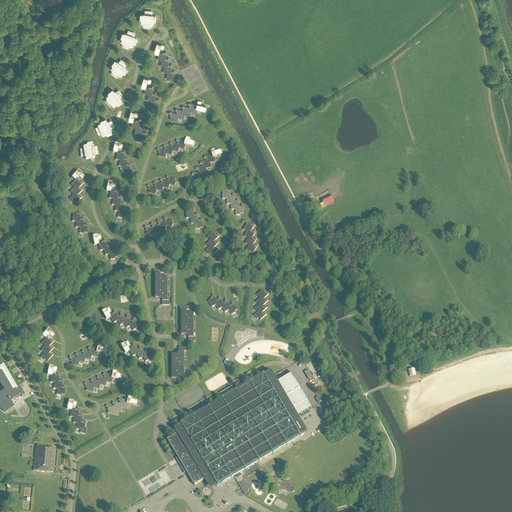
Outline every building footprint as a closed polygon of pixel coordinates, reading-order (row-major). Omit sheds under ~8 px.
[(129,40),(132,31),(130,31),(129,33),(127,32),(127,34),(124,33),(123,37),(129,40)] [(133,46),(135,42),(129,40),(125,48),(128,49),(129,46),(130,47),(131,45),(133,46)] [(155,51),(159,52),(160,48),(164,49),(165,45),(157,43),(155,51)] [(165,54),(159,52),(157,59),(162,60),(162,59),(165,60),(167,52),(165,51),(165,54)] [(168,60),(165,60),(162,59),(162,60),(160,66),(164,67),(165,65),(168,66),(170,58),(168,57),(168,60)] [(119,68),(124,61),(122,60),(121,62),(119,61),(118,62),(116,61),(114,64),(119,68)] [(170,67),(168,66),(165,65),(164,67),(163,72),(167,73),(168,71),(171,72),(173,64),(171,64),(170,67)] [(124,72),(119,68),(114,75),(116,77),(117,75),(118,76),(119,74),(121,76),(124,72)] [(174,79),(175,73),(176,71),(174,70),(173,73),(171,72),(168,71),(167,73),(166,78),(170,80),(171,78),(174,79)] [(141,86),(146,87),(147,82),(150,83),(151,80),(144,77),(141,86)] [(146,87),(144,94),(148,95),(149,93),(152,94),(154,86),(152,85),(151,88),(146,87)] [(154,95),(152,94),(149,93),(148,95),(147,100),(151,101),(152,99),(155,100),(157,92),(155,92),(154,95)] [(114,98),(110,93),(107,96),(108,98),(107,99),(108,100),(106,102),(107,104),(114,98)] [(122,94),(121,93),(114,98),(118,103),(122,100),(120,98),(121,97),(120,96),(122,94)] [(157,101),(155,100),(152,99),(151,101),(150,106),(154,108),(155,106),(157,107),(160,99),(158,98),(157,101)] [(198,100),(197,105),(196,108),(198,108),(204,110),(205,106),(201,104),(202,101),(198,100)] [(189,103),(188,105),(191,105),(190,108),(189,111),(191,111),(196,113),(198,108),(196,108),(197,105),(189,103)] [(189,111),(190,108),(182,106),(182,108),(185,108),(184,111),(183,114),(185,114),(190,116),(191,111),(189,111)] [(183,114),(184,111),(176,108),(175,110),(178,111),(178,113),(177,117),(178,117),(184,118),(185,114),(183,114)] [(129,119),(133,120),(135,115),(138,116),(139,113),(131,111),(129,119)] [(177,121),(178,117),(177,117),(178,113),(170,111),(169,113),(172,114),(170,119),(177,121)] [(139,121),(133,120),(132,127),(136,128),(136,126),(139,127),(142,119),(140,119),(139,121)] [(105,127),(102,121),(98,123),(99,126),(98,126),(98,128),(96,129),(97,131),(105,127)] [(114,126),(113,124),(105,127),(108,133),(112,131),(111,129),(112,128),(112,127),(114,126)] [(142,128),(139,127),(136,126),(136,128),(134,133),(139,134),(139,133),(142,133),(144,125),(142,125),(142,128)] [(145,134),(142,133),(139,133),(139,134),(137,139),(142,141),(142,139),(145,140),(147,132),(145,131),(145,134)] [(186,138),(185,143),(184,146),(186,146),(192,148),(194,143),(189,142),(190,139),(186,138)] [(176,143),(179,143),(179,146),(178,149),(179,149),(185,151),(186,146),(184,146),(185,143),(180,141),(177,141),(176,143)] [(179,149),(178,149),(179,146),(171,144),(170,146),(173,146),(172,149),(171,152),(173,152),(178,154),(179,149)] [(114,145),(112,153),(117,154),(118,149),(121,150),(122,147),(114,145)] [(173,152),(171,152),(172,149),(164,146),(164,148),(166,149),(166,151),(165,155),(167,155),(172,156),(173,152)] [(167,155),(165,155),(166,151),(158,149),(157,151),(160,152),(159,157),(166,159),(167,155)] [(214,150),(211,151),(212,156),(213,159),(214,158),(221,157),(220,152),(215,153),(214,150)] [(117,154),(115,161),(120,162),(120,160),(123,161),(125,153),(123,153),(122,155),(117,154)] [(212,156),(204,158),(205,160),(207,159),(208,161),(209,165),(210,164),(216,163),(214,158),(213,159),(212,156)] [(120,160),(120,162),(118,167),(122,168),(123,167),(126,167),(128,159),(126,159),(125,162),(123,161),(120,160)] [(210,164),(209,165),(208,161),(200,164),(200,166),(203,165),(204,167),(205,170),(206,170),(211,168),(210,164)] [(128,168),(126,167),(123,167),(122,168),(121,173),(125,175),(126,173),(129,174),(131,166),(129,165),(128,168)] [(204,167),(196,169),(196,171),(199,170),(200,173),(201,176),(202,175),(207,174),(206,170),(205,170),(204,167)] [(72,177),(76,181),(79,177),(81,180),(84,177),(78,172),(72,177)] [(131,174),(129,174),(126,173),(125,175),(124,180),(128,181),(129,180),(132,180),(134,172),(132,172),(131,174)] [(202,175),(201,176),(200,173),(192,175),(192,177),(195,176),(196,182),(203,180),(202,175)] [(175,182),(175,179),(167,177),(167,179),(169,180),(169,182),(168,185),(170,186),(175,187),(176,183),(175,182)] [(169,182),(161,180),(160,182),(163,183),(162,185),(162,188),(163,189),(168,190),(170,186),(168,185),(169,182)] [(76,181),(71,186),(74,189),(75,188),(77,190),(83,184),(82,183),(80,185),(76,181)] [(108,183),(106,191),(111,192),(112,188),(115,189),(116,185),(108,183)] [(162,185),(154,183),(154,185),(157,186),(156,188),(155,191),(157,191),(162,193),(163,189),(162,188),(162,185)] [(148,186),(148,188),(150,188),(149,194),(156,196),(157,191),(155,191),(156,188),(148,186)] [(75,188),(74,189),(70,193),(73,196),(74,195),(77,197),(83,191),(81,190),(79,192),(77,190),(75,188)] [(111,192),(109,199),(113,200),(113,199),(117,199),(119,191),(117,191),(116,194),(111,192)] [(78,199),(77,197),(74,195),(73,196),(69,200),(73,203),(74,202),(76,204),(82,198),(80,197),(78,199)] [(321,210),(334,203),(330,196),(321,200),(322,202),(318,205),(321,210)] [(119,200),(117,199),(113,199),(113,200),(112,205),(116,207),(116,205),(120,206),(122,198),(120,197),(119,200)] [(116,205),(116,207),(115,212),(119,213),(119,211),(122,212),(124,204),(122,204),(122,206),(120,206),(116,205)] [(119,211),(119,213),(117,218),(122,219),(122,218),(125,219),(127,210),(125,210),(125,213),(122,212),(119,211)] [(73,215),(72,222),(76,223),(76,221),(80,222),(81,213),(79,213),(78,216),(73,215)] [(82,222),(80,222),(76,221),(76,223),(75,228),(80,229),(80,227),(83,228),(84,219),(82,219),(82,222)] [(167,221),(166,223),(165,227),(167,227),(172,228),(173,224),(172,224),(173,221),(164,219),(164,221),(167,221)] [(167,227),(165,227),(166,223),(158,221),(158,223),(160,224),(160,226),(159,229),(160,230),(166,231),(167,227)] [(159,229),(160,226),(152,224),(151,226),(154,227),(154,229),(153,232),(154,233),(159,234),(160,230),(159,229)] [(243,230),(247,233),(248,231),(251,233),(255,226),(253,225),(252,227),(247,224),(243,230)] [(86,228),(83,228),(80,227),(80,229),(79,234),(84,235),(84,233),(87,234),(88,225),(86,225),(86,228)] [(145,229),(148,230),(146,235),(153,237),(154,233),(153,232),(154,229),(146,227),(145,229)] [(253,234),(251,233),(248,231),(247,233),(244,237),(248,240),(249,238),(252,240),(256,233),(254,232),(253,234)] [(207,238),(210,241),(212,240),(214,242),(220,237),(218,235),(216,237),(212,233),(207,238)] [(92,237),(94,246),(98,245),(97,240),(101,239),(100,236),(92,237)] [(249,238),(248,240),(245,244),(249,246),(250,245),(252,247),(257,240),(255,239),(254,241),(252,240),(249,238)] [(98,245),(100,252),(104,251),(104,249),(107,248),(105,240),(103,241),(104,244),(98,245)] [(212,240),(210,241),(207,245),(210,248),(211,247),(213,249),(219,244),(218,242),(216,244),(214,242),(212,240)] [(109,248),(107,248),(104,249),(104,251),(105,256),(109,255),(109,254),(112,253),(111,245),(109,245),(109,248)] [(250,245),(249,246),(246,251),(250,253),(251,252),(253,254),(258,247),(256,246),(254,248),(252,247),(250,245)] [(211,247),(210,248),(206,252),(209,255),(210,254),(212,256),(218,250),(217,249),(215,251),(213,249),(211,247)] [(109,254),(109,255),(110,261),(115,260),(114,258),(117,258),(116,249),(114,250),(114,253),(112,253),(109,254)] [(161,275),(155,275),(155,299),(162,299),(162,302),(168,302),(168,278),(161,278),(161,275)] [(257,296),(260,299),(261,298),(263,300),(269,295),(268,293),(266,295),(262,291),(257,296)] [(213,299),(208,302),(212,308),(216,306),(215,305),(218,303),(214,296),(212,297),(213,299)] [(218,303),(215,305),(216,306),(218,311),(222,308),(221,307),(224,305),(220,298),(218,299),(220,302),(218,303)] [(265,302),(263,300),(261,298),(260,299),(256,303),(259,306),(260,305),(262,307),(268,301),(267,300),(265,302)] [(226,304),(224,305),(221,307),(222,308),(225,313),(229,311),(228,309),(231,308),(227,301),(225,302),(226,304)] [(233,307),(231,308),(228,309),(229,311),(231,316),(236,313),(235,312),(237,310),(233,303),(231,304),(233,307)] [(264,309),(262,307),(260,305),(259,306),(255,310),(258,313),(259,312),(261,314),(267,308),(266,307),(264,309)] [(189,308),(180,308),(180,311),(181,311),(181,336),(188,336),(188,339),(188,343),(196,343),(196,339),(194,339),(194,314),(187,314),(187,311),(187,310),(189,310),(189,308)] [(108,309),(102,313),(106,320),(110,318),(107,314),(110,312),(108,309)] [(115,315),(110,318),(113,324),(117,322),(116,320),(119,318),(115,311),(113,312),(115,315)] [(263,316),(261,314),(259,312),(258,313),(254,316),(257,320),(258,319),(260,321),(267,315),(265,314),(263,316)] [(121,317),(119,318),(116,320),(117,322),(120,326),(124,324),(123,323),(126,321),(121,314),(120,315),(121,317)] [(128,320),(126,321),(123,323),(124,324),(126,329),(130,327),(129,325),(132,323),(128,316),(126,317),(128,320)] [(134,322),(132,323),(129,325),(130,327),(133,331),(137,329),(136,328),(139,326),(134,319),(133,320),(134,322)] [(46,339),(49,335),(52,338),(54,335),(48,330),(43,336),(46,339)] [(41,344),(45,347),(46,346),(48,348),(54,342),(52,341),(50,343),(46,339),(41,344)] [(127,342),(120,346),(125,354),(129,351),(126,347),(129,346),(127,342)] [(101,346),(98,345),(97,350),(96,353),(97,353),(104,355),(105,350),(100,349),(101,346)] [(129,351),(132,357),(136,355),(135,354),(138,352),(134,345),(132,346),(133,348),(129,351)] [(41,351),(44,354),(45,353),(48,355),(53,349),(52,347),(50,350),(48,348),(46,346),(45,347),(41,351)] [(142,356),(144,355),(140,347),(139,349),(140,351),(138,352),(135,354),(136,355),(139,360),(142,358),(142,356)] [(88,348),(88,350),(91,351),(90,353),(89,356),(91,357),(96,358),(97,353),(96,353),(97,350),(91,349),(88,348)] [(186,348),(179,348),(179,349),(179,355),(173,355),(172,355),(172,380),(179,380),(179,384),(177,384),(177,386),(186,386),(186,383),(184,383),(184,352),(186,352),(186,348)] [(146,353),(144,355),(142,356),(142,358),(145,362),(149,360),(148,359),(151,357),(147,350),(145,351),(146,353)] [(91,357),(89,356),(90,353),(82,351),(82,353),(84,354),(84,356),(83,359),(85,360),(90,361),(91,357)] [(45,353),(44,354),(41,358),(44,361),(45,360),(47,362),(53,356),(51,354),(50,357),(48,355),(45,353)] [(76,354),(75,356),(78,357),(78,359),(77,363),(79,363),(84,364),(85,360),(83,359),(84,356),(76,354)] [(72,358),(70,357),(69,359),(72,360),(71,366),(78,367),(79,363),(77,363),(78,359),(72,358)] [(3,366),(0,368),(0,383),(4,391),(0,393),(0,407),(1,409),(2,410),(4,412),(6,413),(14,408),(11,402),(21,396),(22,398),(25,396),(21,389),(17,391),(3,366)] [(57,369),(49,367),(47,375),(52,376),(53,371),(56,372),(57,369)] [(112,376),(111,379),(112,379),(119,381),(120,376),(115,375),(116,372),(113,371),(112,376)] [(292,374),(285,378),(278,383),(271,372),(235,394),(224,400),(174,430),(177,435),(168,441),(178,458),(176,459),(185,475),(187,473),(194,486),(210,477),(217,488),(304,436),(294,420),(306,413),(313,408),(292,374)] [(50,383),(54,384),(55,382),(58,383),(60,375),(58,374),(57,377),(52,376),(50,383)] [(103,374),(103,376),(106,377),(105,379),(104,382),(106,383),(111,384),(112,379),(111,379),(112,376),(106,375),(103,374)] [(97,377),(97,379),(99,380),(99,382),(98,385),(100,386),(105,387),(106,383),(104,382),(105,379),(100,378),(97,377)] [(91,380),(90,382),(93,383),(93,385),(92,388),(94,389),(99,390),(100,386),(98,385),(99,382),(91,380)] [(53,389),(58,390),(58,388),(61,389),(63,381),(61,381),(60,383),(58,383),(55,382),(54,384),(53,389)] [(94,389),(92,388),(93,385),(87,384),(85,383),(84,385),(87,386),(86,391),(93,393),(94,389)] [(58,388),(58,390),(56,395),(61,396),(61,395),(64,396),(66,387),(64,387),(63,390),(61,389),(58,388)] [(235,393),(232,388),(220,395),(223,399),(224,399),(224,400),(235,394),(234,393),(235,393)] [(132,398),(128,397),(127,401),(127,402),(126,405),(128,405),(134,406),(135,402),(131,401),(132,398)] [(127,401),(119,400),(118,402),(121,402),(120,405),(120,408),(121,408),(127,409),(128,405),(126,405),(127,402),(127,401)] [(76,403),(69,401),(67,410),(71,411),(71,410),(72,406),(76,407),(76,403)] [(121,408),(120,408),(120,405),(112,403),(112,405),(115,406),(114,408),(114,411),(115,411),(120,413),(121,408)] [(114,411),(114,408),(106,406),(106,408),(109,409),(107,414),(114,416),(115,411),(114,411)] [(78,417),(80,409),(78,409),(77,412),(71,410),(71,411),(70,417),(74,418),(75,417),(78,417)] [(80,418),(78,417),(75,417),(74,418),(73,424),(77,425),(78,423),(81,424),(83,416),(81,415),(80,418)] [(77,425),(76,430),(81,431),(80,434),(85,435),(86,431),(84,430),(86,422),(84,421),(83,424),(81,424),(78,423),(77,425)] [(55,448),(36,446),(33,472),(52,474),(55,448)]
